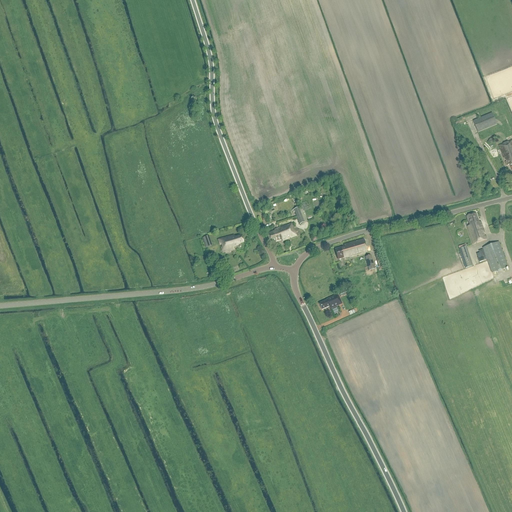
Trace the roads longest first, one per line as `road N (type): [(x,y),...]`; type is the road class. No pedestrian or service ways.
road 1 (tertiary): [(273,268),(216,125),(192,0)]
road 2 (tertiary): [(0,306),(194,289),(273,268)]
road 3 (tertiary): [(403,511),(296,293),(294,271)]
road 4 (tertiary): [(294,271),(307,252),(331,242),(511,197)]
